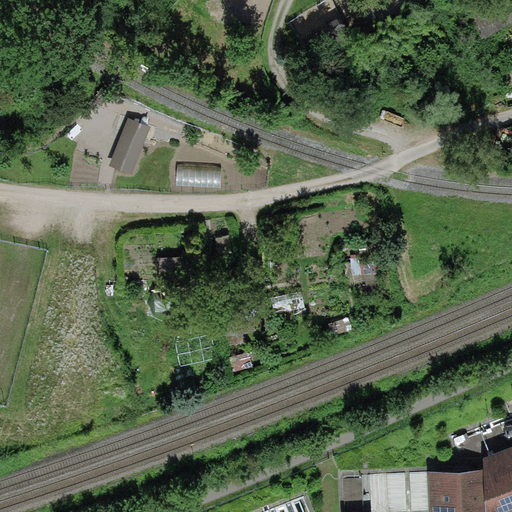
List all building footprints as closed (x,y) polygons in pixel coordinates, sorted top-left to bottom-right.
[(334,23),(299,46),(310,63),(345,40),(334,23)] [(149,132),(126,123),(109,166),(132,176),(149,132)] [(223,163),(178,148),(172,165),(217,181),(223,163)] [(183,265),(152,265),(152,284),(183,284),(183,265)] [(296,292),(260,302),(266,324),(302,315),(296,292)] [(249,310),(217,313),(221,349),(242,347),(241,336),(251,335),(249,310)] [(478,511),(507,511),(511,510),(511,450),(477,464),(476,474),(478,511)] [(424,475),(425,511),(478,511),(476,474),(424,475)] [(425,511),(424,475),(367,477),(367,511),(425,511)]
